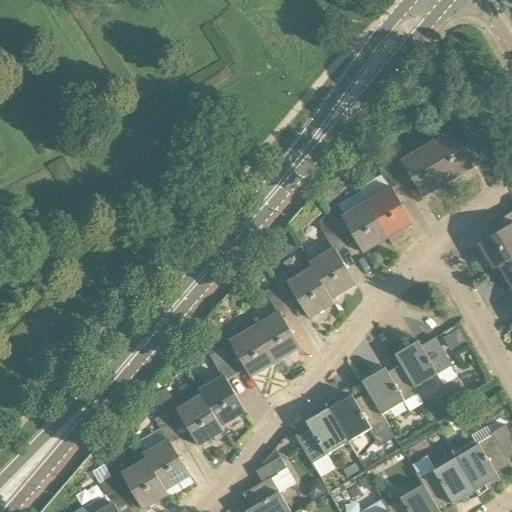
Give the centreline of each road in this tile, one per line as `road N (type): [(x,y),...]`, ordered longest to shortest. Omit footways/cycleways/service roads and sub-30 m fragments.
road 1 (tertiary): [(0,503),(430,0)]
road 2 (residential): [(200,511),(357,323),(427,253)]
road 3 (residential): [(511,385),(456,282),(427,253)]
